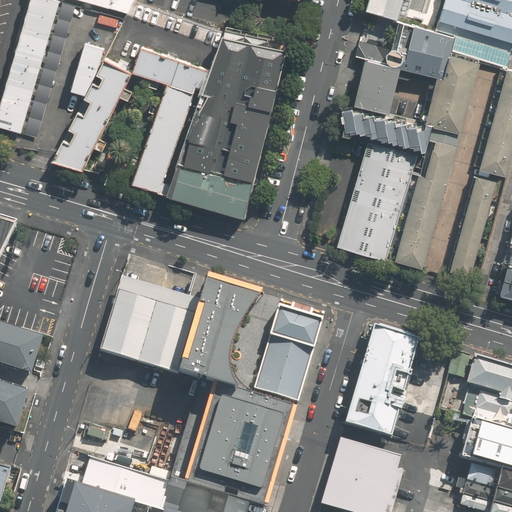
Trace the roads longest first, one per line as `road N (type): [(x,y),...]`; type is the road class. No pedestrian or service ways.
road 1 (residential): [(27,511),(114,215)]
road 2 (residential): [(338,0),(272,261)]
road 3 (residential): [(292,511),(359,289)]
road 4 (primary): [(272,261),(114,215)]
road 5 (primary): [(511,334),(359,289)]
